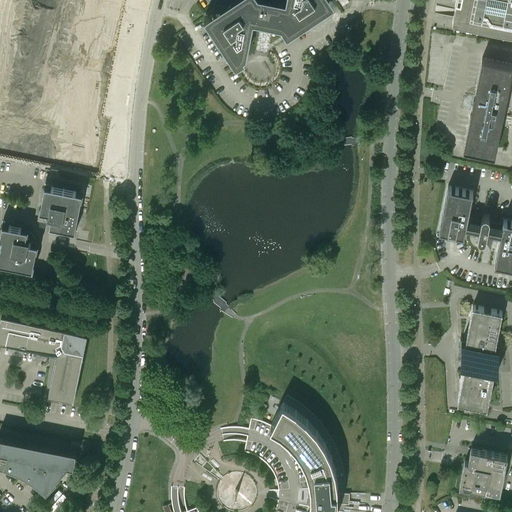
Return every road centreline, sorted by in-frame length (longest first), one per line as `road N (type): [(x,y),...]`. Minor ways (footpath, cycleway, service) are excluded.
road 1 (unclassified): [(114,511),(133,418),(135,158),(157,0)]
road 2 (unclassified): [(391,511),(389,168),(404,0)]
road 3 (unknown): [(13,0),(13,32),(77,47),(88,40),(94,0)]
